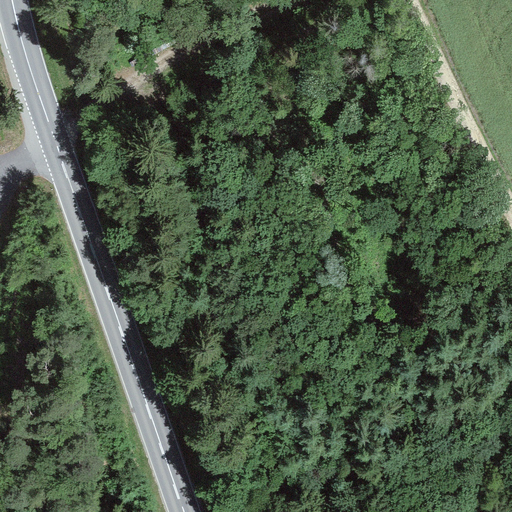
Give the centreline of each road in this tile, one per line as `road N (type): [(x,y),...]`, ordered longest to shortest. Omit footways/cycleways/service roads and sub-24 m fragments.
road 1 (secondary): [(179,511),(42,120),(20,0)]
road 2 (track): [(298,0),(42,120)]
road 3 (track): [(511,187),(416,0)]
